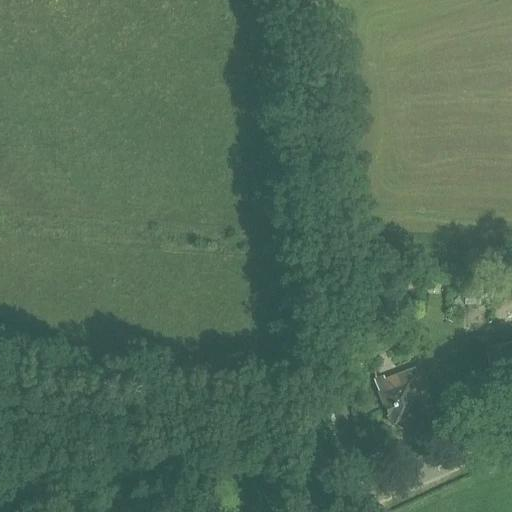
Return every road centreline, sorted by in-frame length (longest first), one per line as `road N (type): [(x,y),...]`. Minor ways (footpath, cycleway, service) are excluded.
road 1 (unclassified): [(294,0),(359,505)]
road 2 (unclassified): [(359,505),(511,436)]
